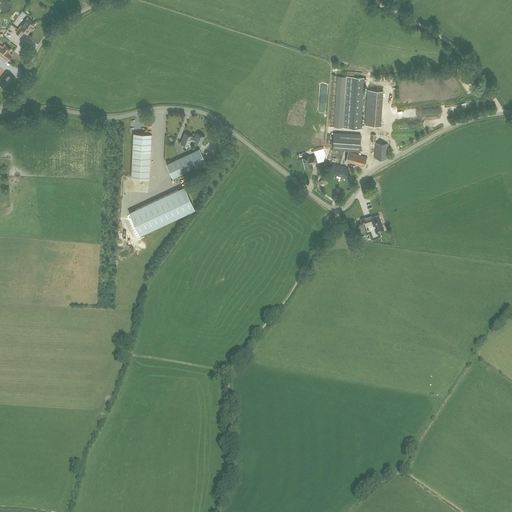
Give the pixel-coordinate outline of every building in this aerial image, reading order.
[(30,19),(28,17),(18,29),(23,33),(24,31),(27,34),(36,23),(33,22),(34,21),(34,20),(32,18),(31,18),(30,19)] [(12,54),(10,52),(3,46),(0,44),(0,54),(7,60),(12,54)] [(1,80),(0,79),(0,83),(7,89),(16,79),(7,72),(1,80)] [(334,127),(343,127),(361,128),(364,78),(346,77),(337,76),(334,127)] [(383,91),(367,90),(365,125),(380,126),(383,91)] [(149,179),(151,134),(133,133),(131,178),(149,179)] [(191,140),(192,136),(185,133),(181,143),(188,146),(191,140)] [(201,144),(204,136),(197,133),(195,137),(192,136),(191,140),(194,141),(201,144)] [(360,151),(361,134),(334,133),(333,149),(360,151)] [(387,159),(388,144),(376,143),(375,158),(387,159)] [(201,168),(207,165),(206,162),(199,149),(167,164),(173,178),(200,165),(201,168)] [(364,167),(367,157),(348,152),(345,162),(364,167)] [(317,162),(315,155),(310,156),(303,158),(306,168),(307,168),(308,169),(310,168),(310,167),(313,166),(312,163),(313,162),(313,163),(317,162)] [(346,177),(349,169),(333,164),(330,173),(346,177)] [(195,209),(184,186),(129,212),(140,235),(195,209)] [(384,230),(379,215),(371,218),(372,220),(369,221),(369,220),(368,220),(366,221),(365,218),(361,220),(362,223),(359,224),(358,226),(360,232),(363,233),(365,233),(366,235),(370,234),(372,240),(381,237),(379,232),(384,230)]
